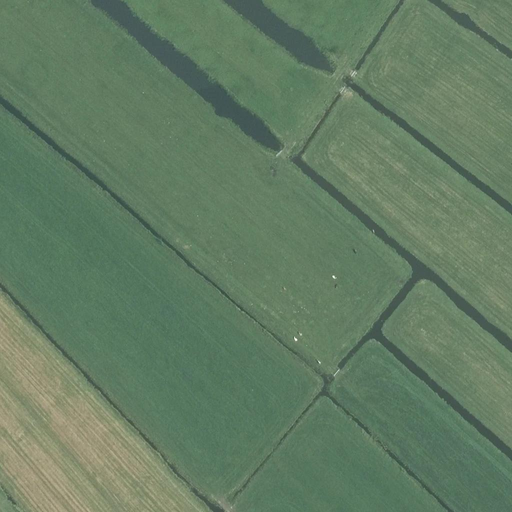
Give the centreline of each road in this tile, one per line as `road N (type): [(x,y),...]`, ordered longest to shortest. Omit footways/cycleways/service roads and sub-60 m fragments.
road 1 (track): [(330,369),(402,271),(273,168),(235,148)]
road 2 (track): [(473,511),(289,330)]
road 3 (track): [(333,87),(345,69),(511,193)]
road 4 (track): [(273,168),(333,87),(355,102)]
